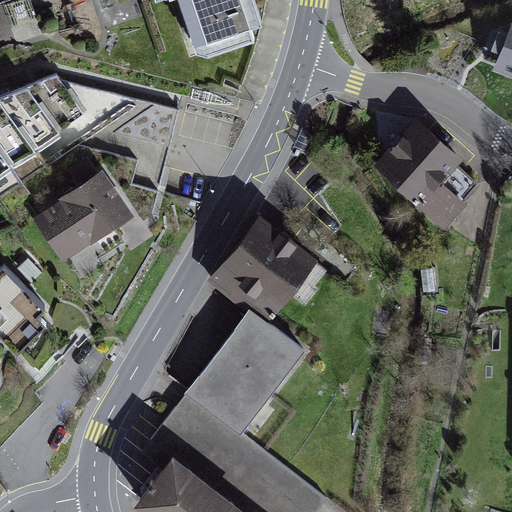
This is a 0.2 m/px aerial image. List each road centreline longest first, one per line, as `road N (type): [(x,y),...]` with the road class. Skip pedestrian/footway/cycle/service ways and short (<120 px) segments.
road 1 (residential): [(299,67),(262,156),(106,420),(93,470)]
road 2 (residential): [(299,67),(446,99),(511,144)]
